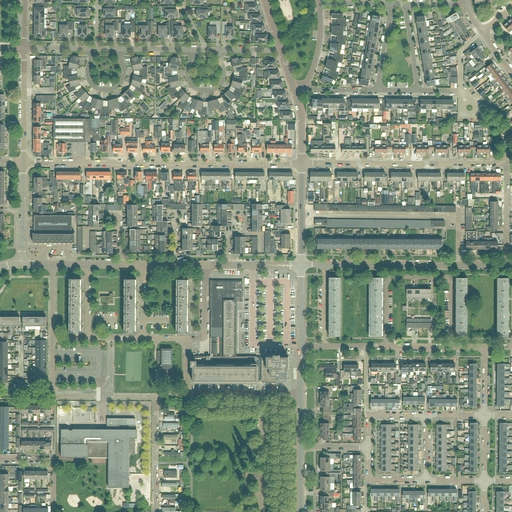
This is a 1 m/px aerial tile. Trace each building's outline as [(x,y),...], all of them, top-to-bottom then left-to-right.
[(257,11),(257,9),(259,9),(257,5),(258,5),(251,5),(251,2),(245,2),(245,7),(247,7),(247,11),(257,11)] [(35,8),(35,14),(44,14),(44,9),(47,9),(47,5),(41,5),(41,8),(35,8)] [(74,6),(74,9),(78,9),(78,16),(81,17),(85,17),(88,17),(88,15),(89,15),(89,11),(88,11),(88,9),(81,9),(82,6),(74,6)] [(111,10),(104,10),(104,11),(103,11),(103,15),(104,15),(104,17),(115,17),(117,17),(118,10),(118,6),(111,6),(111,10)] [(161,7),(161,10),(163,10),(163,12),(166,12),(166,17),(169,17),(169,18),(173,18),(177,18),(177,16),(178,16),(178,12),(177,12),(177,10),(170,10),(170,7),(161,7)] [(196,12),(196,16),(197,16),(197,18),(200,18),(200,19),(204,19),(204,18),(208,18),(208,11),(212,11),(212,7),(204,7),(204,11),(197,10),(197,12),(196,12)] [(260,22),(260,19),(262,19),(261,15),(255,15),(255,12),(248,12),(248,18),(250,18),(250,21),(260,22)] [(334,19),(335,19),(336,19),(337,19),(337,23),(346,22),(346,18),(343,18),(343,13),(338,14),(338,12),(333,12),(333,14),(331,14),(332,16),(332,18),(334,19)] [(416,17),(417,23),(425,21),(426,21),(426,18),(427,18),(428,17),(427,13),(419,14),(419,17),(416,17)] [(449,23),(459,18),(456,13),(448,18),(446,19),(449,24),(449,23)] [(451,28),(462,23),(459,18),(449,23),(451,26),(451,27),(451,28)] [(123,30),(122,30),(122,33),(123,33),(123,37),(125,37),(125,38),(129,38),(129,37),(130,37),(130,30),(134,30),(134,21),(130,21),(130,26),(123,26),(123,30)] [(172,21),(171,31),(175,31),(175,38),(177,38),(177,39),(180,39),(180,38),(182,38),(182,34),(183,34),(183,31),(182,31),(183,27),(175,27),(176,22),(172,21)] [(60,26),(60,36),(62,36),(62,37),(66,38),(66,36),(67,37),(67,30),(74,30),(74,22),(67,22),(67,26),(60,26)] [(140,30),(139,30),(139,34),(140,34),(140,37),(142,37),(142,38),(145,38),(145,37),(147,37),(147,30),(151,30),(151,22),(147,22),(147,26),(140,26),(140,30)] [(208,31),(208,35),(209,35),(209,38),(211,38),(211,39),(214,39),(214,38),(216,38),(216,31),(220,31),(220,22),(210,22),(210,27),(209,27),(209,31),(208,31)] [(222,22),(222,31),(226,31),(226,38),(228,38),(228,39),(231,39),(232,38),(233,38),(233,28),(226,28),(226,22),(222,22)] [(264,32),(264,29),(265,29),(264,26),(264,25),(258,25),(258,22),(252,22),(252,28),(254,28),(254,32),(264,32)] [(337,26),(336,26),(335,26),(334,26),(332,27),(332,29),(332,31),(343,31),(345,32),(346,31),(346,27),(346,22),(337,23),(337,26)] [(511,31),(511,27),(507,22),(503,26),(509,33),(511,31)] [(75,23),(75,30),(79,30),(79,37),(81,37),(81,38),(84,38),(84,37),(86,37),(86,33),(87,33),(87,30),(86,30),(86,26),(79,26),(79,23),(75,23)] [(105,30),(105,33),(106,33),(106,37),(113,37),(113,30),(117,30),(117,23),(113,23),(113,26),(106,26),(106,30),(105,30)] [(158,30),(158,34),(159,34),(159,37),(161,37),(161,38),(164,38),(164,37),(166,37),(166,31),(169,31),(170,24),(166,23),(166,27),(159,27),(159,30),(158,30)] [(456,32),(464,27),(462,23),(451,28),(454,33),(456,32)] [(464,27),(456,32),(459,37),(467,32),(464,27)] [(333,36),(334,36),(335,36),(336,36),(337,36),(336,40),(345,41),(346,36),(343,36),(343,31),(332,31),(332,33),(332,35),(333,36)] [(467,32),(459,37),(460,39),(458,40),(461,44),(463,43),(462,41),(470,37),(467,32)] [(267,42),(267,40),(268,39),(267,36),(268,36),(261,36),(261,33),(255,33),(255,37),(252,37),(252,43),(257,43),(257,42),(267,42)] [(336,44),(335,44),(334,43),(333,43),(331,44),(330,46),(330,48),(341,49),(342,45),(345,45),(345,41),(336,40),(336,44)] [(474,58),(481,52),(477,47),(471,52),(469,50),(463,54),(465,57),(469,54),(470,53),(471,54),(474,58)] [(331,52),(331,53),(332,53),(333,53),(335,53),(334,57),(343,59),(344,55),(341,54),(341,49),(330,48),(330,49),(329,52),(331,52)] [(485,58),(481,52),(474,58),(471,60),(475,65),(473,67),(475,69),(481,65),(479,62),(485,58)] [(74,57),(72,56),(69,56),(69,58),(69,59),(71,59),(70,63),(79,65),(80,61),(78,60),(79,58),(75,57),(74,57)] [(143,58),(143,57),(140,57),(137,58),(137,57),(133,58),(133,61),(131,62),(133,66),(142,64),(141,60),(143,60),(143,58)] [(333,61),(332,60),(331,60),(330,60),(329,60),(328,60),(327,63),(326,64),(337,67),(339,63),(342,64),(343,59),(334,57),(333,61)] [(174,58),(172,58),(169,58),(169,59),(169,60),(171,60),(170,64),(179,66),(180,62),(178,61),(179,59),(175,58),(174,58)] [(243,59),(243,58),(240,58),(237,59),(237,58),(233,59),(234,62),(232,63),(233,67),(242,65),(241,61),(243,61),(243,59)] [(269,59),(263,58),(263,64),(265,64),(265,68),(275,68),(275,66),(277,65),(276,62),(269,61),(269,59)] [(64,66),(64,72),(72,72),(72,70),(73,70),(74,68),(78,70),(79,65),(70,63),(69,66),(64,66)] [(486,75),(496,68),(492,63),(485,68),(487,71),(485,73),(486,75)] [(139,73),(147,73),(147,67),(142,67),(142,64),(133,66),(134,70),(138,69),(138,71),(139,71),(139,73)] [(164,67),(164,73),(172,73),(172,71),(173,71),(174,70),(178,71),(179,66),(170,64),(169,67),(164,67)] [(327,69),(328,69),(328,70),(329,70),(330,70),(329,74),(337,77),(339,72),(336,72),(337,67),(326,64),(326,66),(325,68),(327,69)] [(240,74),(247,74),(247,68),(243,68),(242,65),(233,67),(234,71),(238,70),(238,72),(240,72),(240,74)] [(490,75),(492,77),(499,72),(496,68),(486,75),(488,77),(490,75)] [(279,78),(279,76),(280,75),(279,72),(273,72),(273,69),(266,69),(266,74),(269,74),(269,78),(279,78)] [(69,79),(70,82),(79,80),(77,75),(73,76),(73,75),(72,75),(72,72),(64,72),(64,79),(69,79)] [(493,83),(502,76),(499,72),(492,77),(494,80),(492,81),(493,83)] [(147,80),(147,73),(139,73),(139,76),(138,75),(138,76),(138,77),(134,76),(132,80),(141,83),(142,80),(147,80)] [(169,80),(170,83),(179,81),(178,76),(174,77),(173,76),(172,76),(172,73),(164,73),(164,80),(169,80)] [(247,81),(247,74),(240,74),(239,77),(238,77),(238,78),(234,77),(233,81),(242,84),(242,81),(247,81)] [(325,76),(324,76),(322,76),(321,78),(321,80),(322,81),(321,82),(326,84),(327,82),(331,84),(333,80),(336,81),(337,77),(329,74),(328,77),(327,77),(326,77),(325,76)] [(499,86),(506,80),(502,76),(493,83),(495,85),(497,84),(499,86)] [(282,88),(282,86),(283,86),(282,82),(283,82),(276,82),(276,79),(270,79),(270,84),(272,84),(272,88),(282,88)] [(66,88),(69,93),(76,89),(75,87),(76,87),(76,85),(80,84),(79,80),(70,82),(70,85),(66,88)] [(141,86),(141,83),(132,80),(131,85),(135,86),(135,87),(136,88),(135,90),(142,94),(145,88),(141,86)] [(500,92),(509,85),(506,80),(499,86),(500,88),(497,91),(498,93),(500,92)] [(166,89),(169,94),(176,90),(175,88),(176,88),(176,86),(180,85),(179,81),(170,83),(170,86),(166,89)] [(241,87),(242,84),(233,81),(231,86),(235,87),(235,88),(236,89),(235,91),(242,95),(245,90),(241,87)] [(511,89),(511,88),(509,85),(500,92),(501,94),(504,92),(505,94),(511,89)] [(77,96),(79,99),(86,92),(83,89),(80,92),(79,91),(78,91),(77,91),(76,89),(69,93),(72,99),(77,96)] [(285,99),(285,96),(287,96),(286,93),(286,92),(279,92),(279,89),(273,89),(273,95),(275,95),(275,98),(285,99)] [(125,93),(132,99),(134,97),(138,100),(142,94),(135,90),(134,92),(133,91),(132,91),(131,93),(128,90),(125,93)] [(177,98),(179,100),(186,93),(183,90),(180,93),(179,92),(178,92),(177,92),(176,90),(169,94),(173,100),(177,98)] [(238,101),(242,95),(235,91),(234,93),(233,93),(232,93),(231,94),(228,91),(225,94),(232,100),(234,98),(238,101)] [(79,105),(84,109),(88,102),(86,101),(87,100),(87,99),(86,98),(89,96),(86,92),(79,99),(81,101),(79,105)] [(122,102),(126,109),(132,106),(129,102),(132,99),(125,93),(122,96),(125,99),(124,100),(124,101),(122,102)] [(179,106),(184,110),(188,103),(186,102),(187,101),(186,99),(189,97),(186,93),(179,100),(181,102),(179,106)] [(229,103),(232,100),(225,94),(222,97),(225,100),(224,101),(224,102),(222,103),(226,110),(232,107),(229,103)] [(92,108),(96,109),(98,100),(94,98),(93,102),(91,102),(90,103),(88,102),(84,109),(90,112),(92,108)] [(117,99),(113,100),(115,109),(118,108),(120,112),(123,111),(125,113),(128,112),(126,109),(122,102),(120,103),(120,102),(119,102),(118,103),(117,99)] [(193,109),(196,110),(198,101),(194,99),(193,103),(191,103),(190,104),(188,103),(184,110),(190,113),(193,109)] [(288,109),(288,106),(290,106),(289,103),(289,102),(283,102),(283,100),(276,99),(276,105),(278,105),(278,109),(288,109)] [(348,115),(348,105),(345,105),(345,100),(339,99),(339,109),(345,109),(345,115),(348,115)] [(98,100),(96,109),(99,110),(99,114),(105,115),(105,107),(103,107),(103,105),(101,105),(102,101),(98,100)] [(105,107),(105,115),(112,115),(112,110),(115,109),(113,100),(108,101),(109,105),(108,105),(108,107),(105,107)] [(221,113),(226,110),(222,103),(220,104),(220,103),(219,103),(218,104),(217,100),(213,101),(215,110),(218,109),(221,113)] [(352,105),(349,105),(349,111),(352,111),(352,109),(357,109),(357,100),(352,100),(352,105)] [(382,112),(382,105),(379,105),(379,100),(374,100),(373,109),(379,109),(379,112),(382,112)] [(392,109),(392,100),(386,100),(386,105),(383,105),(383,112),(388,112),(388,109),(392,109)] [(416,112),(416,106),(413,106),(414,100),(408,100),(408,109),(411,110),(411,111),(412,112),(416,112)] [(426,110),(426,100),(421,100),(420,106),(417,106),(417,112),(420,112),(420,110),(426,110)] [(199,116),(205,116),(205,108),(203,108),(203,106),(201,106),(203,102),(198,101),(196,110),(199,111),(199,116)] [(212,111),(215,110),(213,101),(208,102),(209,106),(208,106),(208,107),(208,108),(205,108),(205,116),(212,116),(212,111)] [(453,101),(448,101),(448,110),(451,110),(451,111),(451,112),(456,112),(456,106),(453,106),(453,101)] [(46,104),(46,102),(43,102),(40,102),(40,104),(34,104),(34,110),(44,110),(44,107),(41,107),(41,104),(46,104)] [(145,103),(142,106),(147,111),(150,109),(145,103)] [(292,120),(292,117),(293,116),(292,113),(293,113),(286,113),(286,110),(275,110),(275,113),(279,113),(279,116),(282,116),(282,120),(292,120)] [(66,142),(85,142),(85,119),(54,119),(54,140),(63,140),(65,140),(65,138),(66,138),(66,142)] [(90,143),(90,147),(90,152),(97,152),(97,143),(97,141),(100,141),(100,119),(86,119),(86,136),(93,136),(93,139),(95,139),(95,143),(90,143)] [(226,120),(226,129),(235,129),(235,120),(226,120)] [(408,134),(411,134),(411,124),(400,124),(400,128),(408,128),(408,134)] [(207,140),(207,131),(198,131),(198,142),(202,142),(202,144),(201,144),(201,147),(201,152),(205,152),(205,141),(206,141),(206,140),(207,140)] [(108,152),(108,148),(108,145),(111,145),(111,136),(110,136),(110,134),(107,134),(107,135),(106,135),(106,139),(105,140),(102,140),(102,144),(100,144),(100,149),(102,149),(102,152),(108,152)] [(433,146),(432,146),(432,149),(435,149),(435,153),(442,153),(442,146),(436,146),(436,136),(433,136),(433,146)] [(323,141),(311,141),(311,153),(323,153),(323,145),(323,141)] [(423,146),(423,153),(429,153),(429,149),(432,149),(432,146),(432,141),(428,141),(428,146),(423,146)] [(470,146),(464,146),(464,154),(470,154),(470,149),(474,149),(474,146),(473,146),(473,142),(470,142),(470,146)] [(477,154),(483,154),(483,146),(477,146),(477,142),(474,142),(474,146),(474,149),(477,149),(477,154)] [(381,146),(381,153),(387,153),(387,149),(390,149),(390,146),(390,143),(387,143),(387,146),(381,146)] [(381,153),(381,146),(374,146),(374,145),(372,145),(372,146),(372,149),(375,149),(375,153),(381,153)] [(391,146),(390,146),(390,149),(394,149),(394,153),(400,153),(400,146),(393,146),(393,145),(391,145),(391,146)] [(409,149),(409,147),(409,145),(407,145),(407,146),(400,146),(400,153),(406,153),(406,149),(409,149)] [(423,153),(423,146),(416,146),(416,145),(414,145),(414,149),(417,149),(417,153),(423,153)] [(449,146),(442,146),(442,153),(448,154),(448,149),(450,149),(451,145),(449,145),(449,146)] [(39,152),(39,155),(51,155),(51,150),(43,150),(43,146),(34,146),(34,152),(39,152)] [(121,177),(121,172),(117,172),(117,184),(122,184),(122,186),(122,188),(119,188),(119,192),(125,192),(125,186),(125,181),(124,181),(124,179),(122,179),(122,177),(121,177)] [(172,185),(170,185),(170,180),(169,180),(169,178),(169,173),(168,173),(168,172),(166,172),(165,173),(162,173),(162,181),(166,181),(166,190),(171,190),(172,190),(172,185)] [(430,181),(430,173),(424,173),(424,181),(424,186),(421,186),(421,190),(426,190),(426,187),(427,181),(430,181)] [(441,173),(435,173),(435,181),(435,186),(433,186),(433,190),(437,190),(437,181),(441,181),(441,173)] [(42,185),(46,185),(50,185),(53,185),(54,177),(50,177),(50,181),(42,181),(42,178),(34,178),(34,185),(42,185)] [(42,185),(34,185),(34,192),(39,192),(39,195),(46,195),(46,191),(42,191),(42,188),(46,188),(46,185),(42,185)] [(34,198),(34,205),(42,205),(42,198),(46,198),(46,195),(39,195),(39,198),(34,198)] [(280,213),(280,216),(290,216),(290,209),(285,209),(285,205),(276,205),(276,210),(277,210),(277,213),(280,213)] [(54,216),(44,216),(34,216),(34,242),(53,242),(53,243),(58,243),(58,242),(72,242),(72,243),(75,243),(75,234),(75,232),(75,216),(54,216)] [(290,223),(290,216),(280,216),(280,220),(277,220),(277,223),(275,223),(275,227),(285,227),(285,223),(290,223)] [(315,219),(315,225),(325,225),(325,227),(434,229),(434,227),(445,227),(445,221),(315,219)] [(282,238),(281,241),(290,241),(290,234),(285,234),(285,231),(278,231),(273,231),(273,235),(279,235),(279,238),(282,238)] [(466,232),(466,238),(466,249),(477,249),(478,242),(476,242),(477,235),(477,232),(466,232)] [(443,240),(316,240),(316,246),(318,246),(318,249),(441,249),(441,246),(443,246),(443,240)] [(329,278),(329,293),(340,293),(340,278),(329,278)] [(370,293),(382,293),(382,278),(370,278),(370,293)] [(456,293),(467,293),(467,281),(467,278),(456,278),(456,293)] [(497,293),(508,293),(508,278),(497,278),(497,281),(497,293)] [(70,279),(70,297),(81,297),(81,279),(82,279),(69,279),(70,279)] [(125,280),(125,297),(136,297),(136,280),(136,279),(124,279),(124,280),(125,280)] [(177,280),(177,297),(188,297),(188,280),(188,279),(176,279),(176,280),(177,280)] [(235,282),(211,282),(211,328),(217,328),(217,332),(217,335),(217,338),(217,342),(211,342),(211,343),(217,343),(217,347),(217,350),(217,353),(217,356),(235,356),(235,353),(234,353),(234,339),(235,339),(235,335),(234,335),(234,322),(235,322),(235,318),(234,318),(234,304),(235,304),(235,301),(235,282)] [(428,331),(431,331),(431,319),(408,319),(408,298),(431,298),(431,286),(428,286),(428,289),(417,289),(417,286),(412,286),(412,289),(406,289),(406,298),(406,306),(403,306),(403,311),(406,311),(406,319),(406,328),(412,328),(412,331),(417,331),(417,328),(428,328),(428,331)] [(340,307),(340,293),(329,293),(329,307),(340,307)] [(370,293),(370,307),(381,307),(382,293),(370,293)] [(467,307),(467,293),(456,293),(456,307),(467,307)] [(497,293),(497,308),(508,308),(508,293),(497,293)] [(113,297),(113,294),(110,294),(110,296),(101,296),(101,299),(107,299),(107,302),(110,302),(110,304),(113,304),(113,299),(113,298),(113,297)] [(70,304),(70,315),(81,315),(81,304),(81,297),(70,297),(70,304)] [(125,304),(125,315),(135,315),(136,297),(125,297),(125,298),(125,304)] [(177,314),(177,315),(188,315),(188,297),(177,297),(177,304),(177,314)] [(340,322),(340,307),(329,307),(329,322),(340,322)] [(370,307),(370,322),(381,322),(381,307),(370,307)] [(467,322),(467,307),(456,307),(456,322),(467,322)] [(497,308),(497,322),(508,322),(508,308),(497,308)] [(69,332),(69,333),(81,333),(81,332),(81,315),(70,315),(70,332),(69,332)] [(136,333),(136,332),(135,332),(135,315),(125,315),(124,332),(124,333),(136,333)] [(188,333),(188,315),(177,315),(177,332),(176,332),(176,333),(188,333)] [(340,322),(329,322),(329,336),(340,336),(340,322)] [(381,336),(381,322),(370,322),(370,336),(381,336)] [(467,322),(456,322),(456,337),(467,337),(467,322)] [(508,337),(508,322),(497,322),(497,337),(508,337)] [(161,378),(169,378),(174,378),(174,367),(172,367),(173,349),(161,349),(161,351),(157,351),(157,369),(161,369),(161,378)] [(217,356),(211,356),(193,356),(193,361),(191,361),(191,367),(193,367),(193,383),(257,383),(257,381),(259,381),(263,381),(263,383),(285,383),(285,381),(287,381),(287,372),(288,372),(288,368),(288,357),(279,357),(279,355),(273,355),(273,357),(263,357),(263,358),(260,358),(257,358),(257,357),(235,356),(217,356)] [(337,369),(337,365),(319,365),(319,370),(326,370),(325,382),(327,382),(327,381),(326,381),(326,378),(336,378),(336,386),(340,386),(340,374),(337,374),(337,369)] [(351,372),(351,365),(344,365),(344,371),(341,371),(341,379),(344,379),(344,376),(347,376),(347,372),(351,372)] [(351,376),(356,376),(361,376),(361,371),(358,371),(358,365),(351,365),(351,372),(351,376)] [(321,399),(329,399),(329,393),(331,393),(331,386),(323,386),(323,392),(321,392),(321,399)] [(350,393),(350,396),(361,396),(361,390),(357,390),(357,386),(351,386),(350,390),(354,390),(354,393),(350,393)] [(361,403),(361,396),(350,396),(350,399),(354,399),(354,403),(347,403),(347,406),(350,407),(357,407),(357,403),(361,403)] [(329,405),(329,399),(321,399),(321,406),(323,406),(323,412),(332,412),(332,405),(329,405)] [(347,409),(347,412),(350,412),(351,415),(361,415),(361,409),(353,409),(353,407),(347,407),(347,409)] [(321,423),(321,430),(329,430),(329,424),(332,424),(332,412),(323,412),(323,423),(321,423)] [(61,428),(61,457),(88,457),(109,457),(108,487),(129,487),(129,479),(128,479),(128,476),(129,476),(129,454),(135,454),(135,418),(107,418),(107,430),(96,430),(96,428),(73,428),(73,429),(69,429),(69,428),(61,428)] [(329,436),(329,430),(321,430),(321,437),(323,437),(323,440),(331,440),(331,436),(329,436)] [(321,458),(321,464),(330,464),(330,459),(341,459),(341,454),(327,453),(327,458),(321,458)] [(330,470),(330,464),(321,464),(321,471),(327,471),(326,474),(334,474),(334,471),(330,470)] [(334,477),(334,474),(326,474),(326,477),(321,477),(321,483),(330,483),(330,477),(334,477)] [(330,490),(330,483),(321,483),(320,490),(326,490),(326,493),(336,493),(336,490),(330,490)] [(353,499),(361,499),(361,492),(356,492),(356,488),(350,488),(350,492),(353,492),(353,499)] [(320,496),(320,503),(329,503),(332,503),(332,500),(329,500),(329,496),(332,496),(332,493),(323,493),(323,496),(320,496)] [(361,505),(361,499),(353,499),(353,505),(347,505),(347,509),(356,509),(356,505),(361,505)] [(329,507),(329,503),(320,503),(320,510),(323,510),(322,511),(332,511),(332,507),(329,507)]
